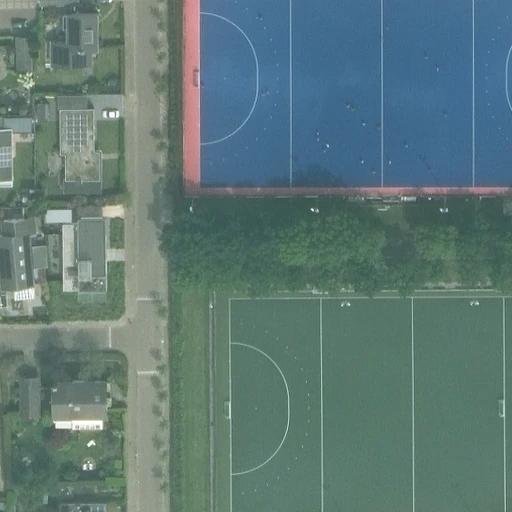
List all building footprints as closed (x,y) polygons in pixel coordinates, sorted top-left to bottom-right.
[(58,64),(69,64),(89,64),(89,63),(85,63),(85,48),(98,47),(98,13),(71,14),(71,4),(78,4),(78,0),(40,0),(40,5),(63,4),(63,28),(68,28),(69,41),(57,41),(58,64)] [(30,37),(17,37),(18,71),(32,71),(30,37)] [(74,108),(60,108),(60,153),(65,153),(65,178),(65,190),(99,190),(98,162),(99,162),(99,161),(94,161),(94,151),(94,149),(94,108),(74,108)] [(4,129),(0,129),(0,183),(11,184),(11,132),(32,132),(32,117),(5,118),(5,117),(4,117),(4,129)] [(106,215),(78,215),(78,223),(63,223),(64,289),(96,289),(96,272),(107,272),(106,215)] [(33,218),(22,219),(2,220),(4,235),(0,235),(0,260),(2,288),(14,287),(15,299),(33,297),(32,285),(33,285),(31,265),(28,234),(34,234),(33,218)] [(38,414),(38,377),(22,377),(22,414),(38,414)] [(54,381),(54,401),(54,420),(73,420),(73,428),(102,428),(102,413),(106,413),(106,380),(54,381)] [(61,511),(32,511),(19,511),(18,511),(105,511),(106,502),(86,502),(61,502),(61,511)]
